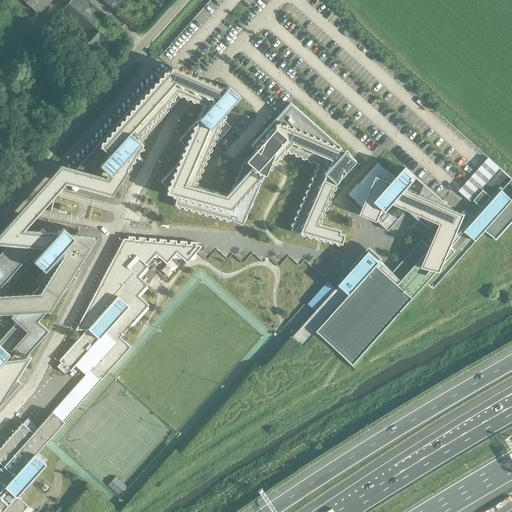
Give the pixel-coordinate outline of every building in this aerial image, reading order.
[(6,0),(7,0),(25,17),(32,9),(39,15),(52,0),(6,0)] [(71,0),(57,15),(76,32),(93,48),(110,30),(104,24),(107,20),(84,0),(71,0)] [(102,0),(112,8),(113,6),(118,0),(102,0)] [(223,120),(228,109),(239,96),(228,86),(224,87),(221,85),(175,65),(171,66),(164,71),(147,90),(76,169),(60,165),(0,231),(0,243),(8,245),(0,253),(0,406),(21,383),(16,379),(31,356),(28,353),(49,331),(38,321),(47,311),(49,313),(76,278),(72,275),(97,237),(93,235),(69,233),(62,227),(58,232),(45,231),(42,229),(40,231),(24,229),(66,184),(111,196),(128,169),(131,166),(143,148),(143,144),(142,144),(140,142),(182,95),(184,96),(184,98),(187,100),(194,103),(195,101),(204,105),(198,119),(197,119),(195,121),(195,122),(179,140),(183,144),(182,145),(184,147),(183,148),(184,148),(185,150),(179,162),(161,182),(167,187),(168,189),(166,193),(172,195),(177,196),(175,205),(242,225),(264,175),(282,153),(316,166),(290,226),(291,230),(342,244),(344,234),(339,233),(340,230),(318,224),(341,170),(345,173),(355,161),(290,102),(251,146),(255,150),(245,160),(241,164),(228,195),(196,185),(208,154),(211,149),(231,127),(223,120)] [(511,252),(511,178),(501,169),(502,169),(488,158),(459,190),(470,200),(472,198),(474,200),(482,207),(473,218),(464,210),(463,212),(461,212),(450,206),(424,184),(424,183),(422,182),(406,167),(396,178),(379,163),(378,162),(359,184),(358,183),(348,194),(350,196),(363,208),(361,214),(378,222),(389,231),(399,219),(406,212),(408,210),(418,219),(421,221),(430,229),(436,221),(439,222),(441,223),(431,248),(422,240),(421,240),(393,272),(381,261),(380,260),(382,258),(369,247),(366,250),(355,263),(351,268),(349,269),(351,271),(332,293),(327,289),(322,294),(327,299),(318,309),(312,315),(302,327),(297,332),(292,338),(304,348),(317,333),(318,332),(337,349),(338,350),(343,355),(345,357),(354,365),(363,355),(382,335),(404,310),(411,316),(421,305),(427,310),(434,303),(446,314),(500,253),(507,259),(511,252)] [(80,360),(90,369),(85,375),(71,391),(82,400),(82,401),(101,379),(131,347),(120,337),(123,333),(129,327),(147,307),(149,305),(140,297),(138,295),(146,286),(148,285),(140,278),(139,276),(147,267),(148,266),(147,264),(153,257),(160,258),(166,264),(171,258),(183,259),(187,263),(189,260),(195,260),(196,252),(197,252),(201,247),(200,246),(200,245),(197,245),(197,242),(190,242),(190,245),(186,244),(187,241),(180,241),(180,244),(176,243),(176,240),(170,240),(169,243),(166,243),(166,240),(159,239),(159,242),(155,242),(156,239),(149,238),(149,241),(145,241),(145,238),(138,237),(138,240),(135,240),(135,237),(128,236),(127,239),(123,239),(101,281),(99,286),(94,295),(75,330),(86,329),(87,329),(59,361),(61,363),(57,367),(64,373),(68,369),(70,371),(75,365),(80,360)] [(0,511),(21,511),(27,506),(28,505),(17,496),(46,464),(35,454),(64,422),(52,411),(52,412),(33,433),(23,423),(22,423),(0,448),(0,511)]
